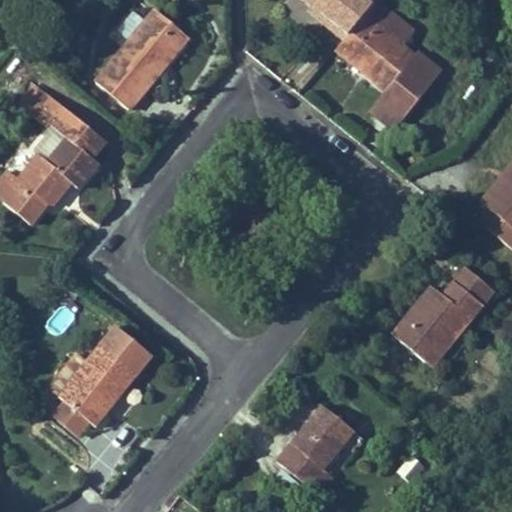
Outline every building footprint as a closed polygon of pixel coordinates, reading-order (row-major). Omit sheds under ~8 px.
[(371,8),(362,0),(300,0),(320,16),(331,24),(328,28),(344,40),(363,17),(371,8)] [(374,26),(386,11),(376,2),(371,8),(363,17),(374,26)] [(403,120),(441,73),(417,54),(415,57),(402,48),(414,33),(386,11),(374,26),(363,17),(344,40),(334,52),(347,62),(350,58),(368,73),(366,75),(373,81),(386,92),(387,91),(391,94),(390,95),(397,101),(391,110),(403,120)] [(146,78),(164,58),(169,62),(187,40),(154,12),(96,83),(129,111),(152,82),(146,78)] [(161,71),(169,62),(164,58),(146,78),(152,82),(161,71)] [(45,129),(62,108),(36,86),(19,107),(45,129)] [(403,120),(391,110),(397,101),(390,95),(391,94),(387,91),(386,92),(370,112),(394,131),(403,120)] [(98,165),(91,159),(105,143),(62,108),(45,129),(47,130),(49,127),(54,131),(34,154),(39,158),(19,182),(9,173),(0,183),(0,201),(30,226),(48,205),(46,203),(65,180),(71,184),(77,190),(84,182),(98,165)] [(488,209),(511,180),(511,165),(481,203),(488,209)] [(52,208),(71,184),(65,180),(46,203),(48,205),(52,208)] [(511,180),(488,209),(478,222),(511,250),(511,180)] [(254,248),(273,225),(258,213),(239,236),(254,248)] [(431,368),(493,292),(465,268),(452,284),(466,295),(455,308),(441,296),(432,289),(416,308),(392,336),(431,368)] [(466,295),(452,284),(441,296),(455,308),(466,295)] [(56,337),(74,317),(61,305),(43,325),(56,337)] [(119,398),(151,358),(115,328),(86,364),(61,394),(58,398),(65,404),(88,422),(96,429),(106,416),(102,413),(111,403),(117,395),(119,398)] [(61,394),(86,364),(78,357),(53,388),(61,394)] [(88,422),(65,404),(55,418),(77,436),(88,422)] [(323,472),(354,434),(321,406),(291,442),(275,462),(318,497),(332,479),(323,472)] [(303,490),(285,475),(276,486),(294,502),(303,490)]
